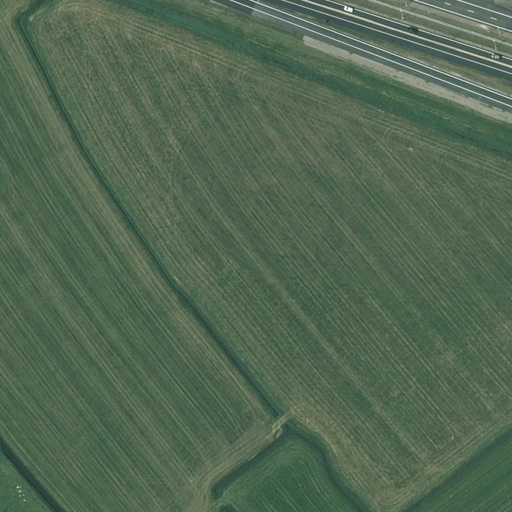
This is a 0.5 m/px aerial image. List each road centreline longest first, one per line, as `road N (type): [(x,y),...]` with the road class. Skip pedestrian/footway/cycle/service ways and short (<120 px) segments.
road 1 (motorway): [(237,0),(511,105)]
road 2 (motorway): [(300,0),(511,67)]
